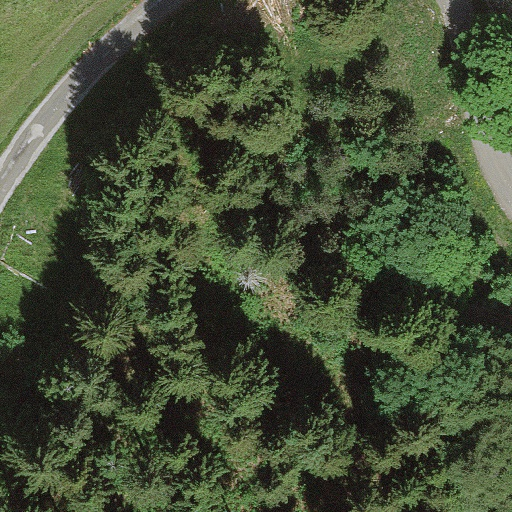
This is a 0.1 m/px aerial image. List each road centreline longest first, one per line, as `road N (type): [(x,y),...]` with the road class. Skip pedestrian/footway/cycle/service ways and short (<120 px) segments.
road 1 (unclassified): [(165,0),(0,169)]
road 2 (unclassified): [(511,191),(477,126),(455,0)]
